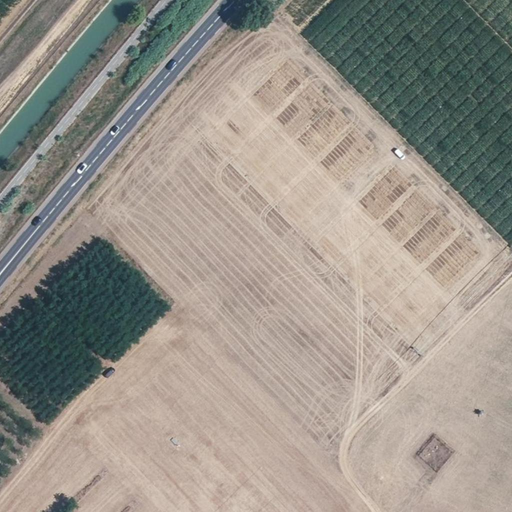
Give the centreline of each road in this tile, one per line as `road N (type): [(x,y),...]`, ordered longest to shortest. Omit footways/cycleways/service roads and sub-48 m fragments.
road 1 (track): [(372,511),(347,477),(342,450),(352,431),(511,274)]
road 2 (secondary): [(39,225),(233,0)]
road 3 (track): [(87,0),(0,102)]
